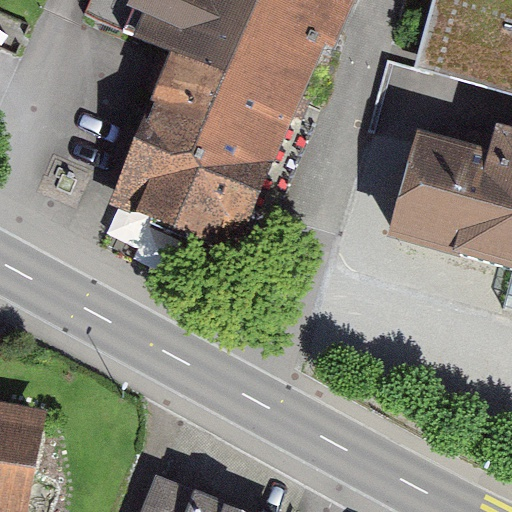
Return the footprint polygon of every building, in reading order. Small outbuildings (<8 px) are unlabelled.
[(139,208),(241,244),(325,38),(335,42),(353,0),(133,0),(137,2),(126,29),(173,43),(152,92),(158,94),(109,201),(136,212),(139,208)] [(511,0),(441,0),(423,63),(511,88),(511,0)] [(488,149),(419,131),(392,229),(511,261),(511,122),(496,118),(488,149)] [(0,405),(0,511),(46,511),(66,420),(0,405)] [(220,511),(190,499),(184,511),(220,511)]
